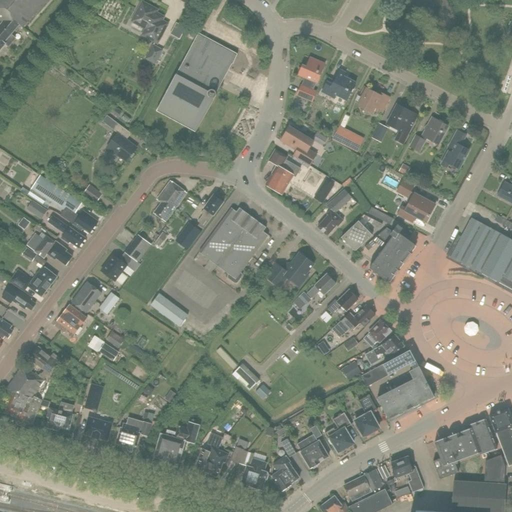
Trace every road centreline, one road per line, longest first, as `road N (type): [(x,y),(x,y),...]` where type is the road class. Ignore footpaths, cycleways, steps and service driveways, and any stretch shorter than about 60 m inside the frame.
road 1 (residential): [(0,372),(149,175),(179,167),(239,180)]
road 2 (residential): [(0,440),(252,511)]
road 3 (primary): [(291,511),(349,465),(488,394)]
road 4 (tertiary): [(409,316),(239,180)]
road 5 (residential): [(501,126),(333,36)]
road 6 (residential): [(432,289),(425,270),(501,126)]
road 7 (tertiary): [(239,180),(271,115),(273,33)]
